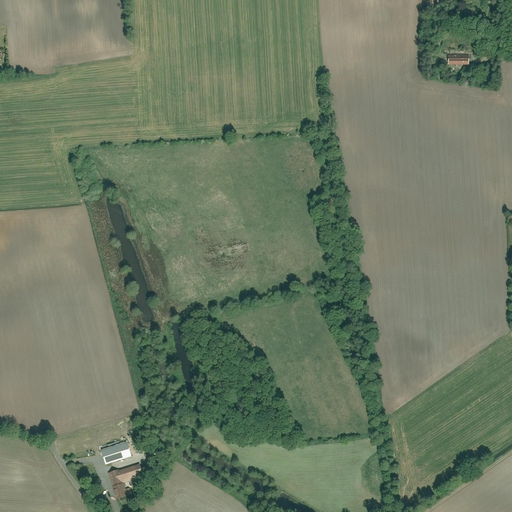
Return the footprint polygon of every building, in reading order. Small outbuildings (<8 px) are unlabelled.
[(469,55),(449,55),(450,65),(469,65),(469,55)] [(332,315),(344,310),(341,304),(337,305),(336,303),(328,307),(332,315)] [(103,451),(107,464),(131,457),(127,443),(103,451)] [(119,470),(109,473),(114,488),(124,484),(145,477),(141,464),(120,471),(119,470)] [(126,489),(124,484),(114,488),(118,500),(133,495),(131,488),(126,489)]
